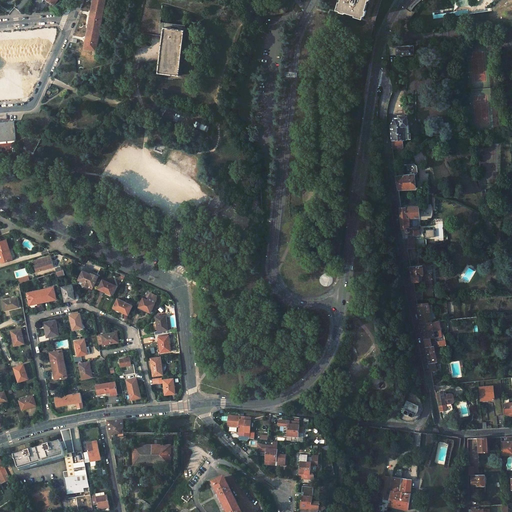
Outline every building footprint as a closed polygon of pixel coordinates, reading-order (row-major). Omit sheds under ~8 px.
[(93,0),(89,24),(102,26),(106,2),(94,0),(93,0)] [(339,1),(337,9),(340,10),(340,12),(345,13),(345,12),(355,15),(355,16),(362,18),(363,15),(365,16),(366,10),(365,9),(367,0),(340,0),(340,2),(339,1)] [(218,21),(227,24),(230,15),(222,13),(218,21)] [(94,50),(93,54),(96,55),(102,26),(89,24),(85,48),(94,50)] [(185,30),(163,27),(162,36),(159,62),(158,73),(179,76),(185,30)] [(413,45),(411,45),(388,47),(388,55),(413,54),(413,45)] [(405,140),(404,125),(407,125),(406,117),(400,117),(400,118),(394,118),(390,125),(392,140),(393,140),(403,140),(405,140)] [(393,152),(404,152),(403,140),(393,140),(393,152)] [(415,175),(417,171),(417,166),(414,164),(407,165),(408,175),(414,175),(415,175)] [(415,188),(414,175),(408,175),(397,176),(399,189),(415,188)] [(400,208),(402,229),(406,228),(407,231),(407,232),(408,232),(409,232),(409,231),(410,231),(409,228),(413,227),(418,227),(418,217),(419,217),(418,206),(400,208)] [(409,231),(409,232),(408,235),(420,235),(420,227),(418,227),(413,227),(409,228),(410,231),(409,231)] [(434,229),(425,230),(425,238),(434,238),(434,229)] [(5,250),(8,249),(5,239),(0,240),(0,261),(10,259),(7,252),(6,252),(5,250)] [(414,239),(408,239),(406,249),(406,250),(415,249),(414,239)] [(52,261),(50,256),(33,261),(34,267),(33,267),(35,272),(53,267),(52,261)] [(422,274),(422,270),(431,269),(431,265),(410,267),(413,281),(422,281),(421,274),(422,274)] [(97,277),(83,271),(78,280),(83,282),(82,284),(85,286),(86,283),(89,285),(93,286),(97,277)] [(103,280),(99,289),(111,295),(116,286),(103,280)] [(72,285),(62,287),(65,301),(75,299),(72,285)] [(56,299),(54,286),(40,290),(43,302),(56,299)] [(40,290),(27,293),(30,305),(43,302),(40,290)] [(422,291),(415,291),(416,300),(423,300),(422,291)] [(19,307),(17,297),(2,301),(5,311),(19,307)] [(117,298),(113,307),(121,311),(125,302),(117,298)] [(139,306),(138,307),(150,313),(154,303),(143,298),(142,299),(140,298),(136,305),(139,306)] [(132,305),(125,302),(121,311),(128,315),(132,305)] [(417,305),(420,324),(431,322),(428,302),(417,305)] [(79,313),(70,315),(73,330),(82,328),(79,313)] [(168,330),(165,315),(155,316),(158,335),(168,333),(172,332),(171,329),(168,330)] [(55,320),(44,323),(45,329),(46,329),(48,337),(58,335),(55,320)] [(430,338),(441,336),(439,321),(431,322),(420,324),(424,339),(430,338)] [(11,331),(14,346),(24,343),(21,328),(11,331)] [(118,342),(116,332),(97,336),(99,343),(103,342),(104,345),(118,342)] [(158,335),(160,352),(171,350),(168,333),(158,335)] [(424,339),(425,347),(432,346),(430,338),(424,339)] [(84,339),(75,341),(77,356),(87,354),(84,339)] [(437,362),(433,345),(432,346),(425,347),(431,371),(436,370),(434,362),(437,362)] [(64,363),(61,350),(49,353),(52,366),(64,363)] [(131,364),(130,357),(119,359),(120,366),(127,365),(127,370),(123,370),(124,375),(135,373),(134,364),(131,364)] [(151,358),(153,376),(163,375),(160,357),(151,358)] [(92,377),(89,362),(79,364),(82,379),(92,377)] [(52,366),(54,379),(67,377),(64,363),(52,366)] [(28,379),(23,364),(14,368),(18,382),(28,379)] [(163,380),(165,394),(175,393),(173,378),(163,380)] [(136,379),(126,381),(131,400),(141,398),(136,379)] [(115,382),(96,385),(98,394),(110,392),(111,395),(117,394),(115,382)] [(401,385),(393,420),(394,420),(395,421),(396,421),(397,421),(398,422),(399,422),(400,422),(401,422),(402,422),(403,422),(404,422),(405,422),(406,422),(407,422),(407,421),(408,421),(409,421),(410,421),(410,420),(411,420),(412,420),(412,419),(413,419),(414,418),(415,417),(416,417),(416,416),(417,415),(418,415),(418,414),(419,413),(419,412),(420,412),(420,411),(420,410),(421,409),(421,408),(421,407),(421,406),(422,406),(422,405),(422,404),(422,403),(422,402),(422,401),(422,400),(422,399),(421,399),(421,398),(421,397),(421,396),(420,394),(419,393),(419,392),(418,392),(418,391),(417,390),(416,389),(416,388),(415,388),(414,387),(413,386),(412,386),(412,385),(411,385),(410,385),(409,384),(408,384),(407,384),(406,383),(404,383),(402,383),(401,385)] [(479,387),(480,401),(494,400),(493,386),(479,387)] [(451,394),(444,395),(443,392),(437,392),(440,412),(446,411),(445,404),(452,403),(454,401),(453,395),(451,394)] [(58,406),(76,403),(78,409),(83,407),(80,393),(55,398),(58,406)] [(33,396),(20,400),(22,410),(36,405),(33,396)] [(511,403),(506,404),(503,404),(504,416),(511,415),(511,403)] [(243,433),(245,422),(239,421),(240,417),(228,416),(227,427),(238,428),(238,433),(239,433),(239,436),(241,437),(248,437),(249,437),(249,434),(243,433)] [(251,418),(240,417),(239,421),(245,422),(243,433),(249,434),(249,437),(249,439),(255,440),(255,432),(249,432),(251,418)] [(124,437),(124,434),(123,421),(107,423),(111,438),(124,437)] [(292,438),(293,426),(299,427),(299,423),(279,421),(278,427),(283,427),(282,437),(286,437),(292,438)] [(286,440),(301,442),(303,427),(299,427),(293,426),(292,438),(286,437),(286,440)] [(64,454),(64,455),(67,471),(63,472),(67,494),(89,490),(84,464),(73,466),(71,453),(74,453),(70,429),(61,431),(64,442),(67,454),(64,454)] [(489,450),(489,442),(487,443),(487,438),(478,438),(478,446),(475,446),(475,451),(478,451),(478,452),(488,451),(487,450),(489,450)] [(511,441),(501,442),(502,455),(511,454),(511,441)] [(67,454),(64,442),(15,457),(19,469),(64,455),(64,454),(67,454)] [(97,442),(86,444),(88,453),(89,459),(94,458),(92,446),(98,445),(97,442)] [(94,458),(89,459),(85,460),(86,463),(101,460),(98,445),(92,446),(94,458)] [(133,446),(133,467),(170,466),(170,446),(133,446)] [(277,451),(277,447),(266,446),(264,461),(270,462),(271,450),(277,451)] [(271,450),(270,462),(264,461),(264,465),(273,466),(273,462),(275,463),(277,451),(271,450)] [(10,479),(0,457),(0,482),(0,483),(10,479)] [(305,463),(310,464),(311,461),(302,460),(301,463),(299,463),(298,475),(304,475),(305,463)] [(308,479),(309,476),(310,464),(305,463),(304,475),(298,475),(298,478),(308,479)] [(484,485),(485,485),(484,475),(474,475),(471,475),(471,484),(476,484),(476,486),(479,486),(479,487),(484,487),(484,485)] [(382,476),(379,494),(384,494),(386,495),(389,477),(387,477),(382,476)] [(388,507),(407,510),(409,495),(410,493),(411,480),(393,477),(388,507)] [(240,511),(223,478),(211,484),(225,511),(240,511)] [(312,498),(313,488),(302,487),(301,493),(303,493),(303,497),(301,497),(300,509),(305,509),(307,497),(312,498)] [(96,495),(96,498),(102,497),(104,509),(109,508),(107,496),(106,496),(105,493),(96,495)] [(100,511),(107,511),(110,511),(109,508),(104,509),(102,497),(96,498),(96,500),(92,500),(93,505),(97,504),(98,510),(100,510),(100,511)] [(317,511),(318,511),(323,511),(324,511),(325,511),(322,507),(318,507),(319,504),(312,503),(312,498),(307,497),(305,509),(300,509),(299,511),(302,511),(317,511)]
